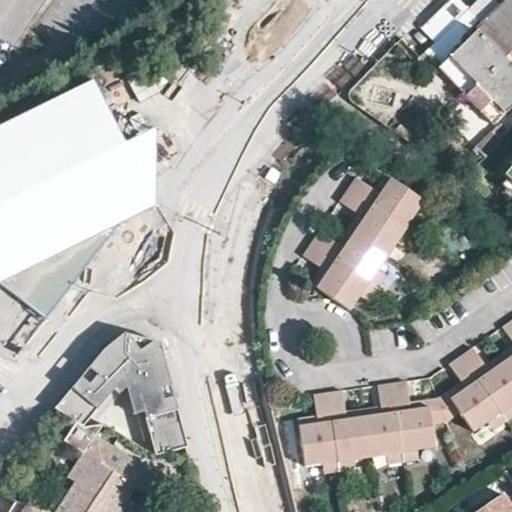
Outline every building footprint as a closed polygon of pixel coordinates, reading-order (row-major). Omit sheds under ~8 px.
[(452,58),(503,7),(495,0),(481,0),(437,43),(452,58)] [(511,0),(510,0),(503,7),(452,58),(504,111),(511,103),(511,0)] [(504,111),(452,58),(441,69),(493,122),(504,111)] [(0,129),(0,291),(43,320),(119,221),(109,207),(143,191),(153,177),(142,159),(131,139),(121,144),(89,84),(0,129)] [(511,158),(501,171),(511,179),(511,158)] [(423,200),(383,174),(377,184),(383,188),(380,193),(373,189),(355,177),(352,182),(347,189),(405,228),(413,215),(423,200)] [(373,189),(380,193),(383,188),(377,184),(373,189)] [(405,228),(347,189),(339,202),(357,214),(363,218),(360,223),(353,219),(347,229),(386,255),(405,228)] [(119,221),(143,191),(109,207),(119,221)] [(353,219),(360,223),(363,218),(357,214),(353,219)] [(405,228),(414,234),(423,221),(413,215),(405,228)] [(396,241),(406,247),(414,234),(405,228),(396,241)] [(386,255),(347,229),(341,238),(347,242),(343,247),(337,243),(319,231),(311,243),(369,282),(377,269),(386,255)] [(341,238),(337,243),(343,247),(347,242),(341,238)] [(369,282),(311,243),(303,256),(320,267),(327,272),(323,277),(317,273),(310,283),(350,310),(360,295),(369,282)] [(317,273),(323,277),(327,272),(320,267),(317,273)] [(369,282),(378,288),(387,275),(377,269),(369,282)] [(369,282),(360,295),(369,301),(378,288),(369,282)] [(511,318),(502,326),(511,339),(511,350),(509,347),(500,353),(511,369),(511,318)] [(81,376),(56,409),(84,428),(126,372),(132,374),(140,406),(172,397),(165,370),(158,343),(123,332),(81,376)] [(511,369),(500,353),(491,360),(495,366),(490,370),(486,364),(473,346),(461,355),(474,372),(501,411),(511,403),(511,369)] [(501,411),(474,372),(461,355),(449,363),(462,381),(466,387),(461,391),(456,385),(446,392),(461,412),(474,431),(488,420),(501,411)] [(486,364),(490,370),(495,366),(491,360),(486,364)] [(432,423),(428,399),(417,400),(418,408),(411,409),(410,401),(407,380),(392,382),(403,451),(418,448),(435,446),(432,423)] [(456,385),(461,391),(466,387),(462,381),(456,385)] [(403,451),(392,382),(378,385),(381,406),(382,413),(376,414),(375,407),(364,408),(371,456),(387,453),(403,451)] [(371,456),(364,408),(353,410),(354,417),(348,418),(347,411),(343,390),(329,392),(339,461),(354,458),(371,456)] [(339,461),(329,392),(314,394),(317,415),(318,423),(311,424),(310,417),(298,418),(305,466),(323,463),(339,461)] [(438,397),(448,421),(461,412),(446,392),(438,397)] [(143,418),(175,409),(172,397),(140,406),(143,418)] [(428,399),(432,423),(448,421),(438,397),(428,399)] [(511,403),(501,411),(508,421),(511,417),(511,403)] [(143,418),(153,455),(186,448),(175,409),(143,418)] [(488,420),(495,429),(508,421),(501,411),(488,420)] [(119,511),(136,487),(145,493),(157,474),(98,434),(69,477),(77,482),(57,511),(33,511),(28,508),(25,511),(119,511)] [(403,451),(404,462),(420,460),(418,448),(403,451)] [(387,453),(389,464),(404,462),(403,451),(387,453)] [(339,461),(341,472),(356,470),(354,458),(339,461)] [(323,463),(325,474),(341,472),(339,461),(323,463)] [(511,511),(511,508),(502,494),(475,511),(511,511)]
